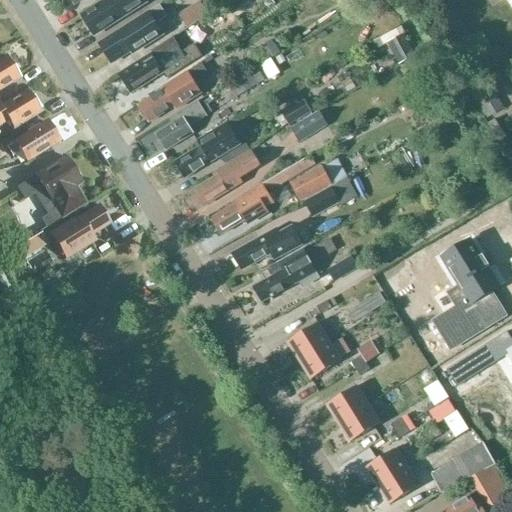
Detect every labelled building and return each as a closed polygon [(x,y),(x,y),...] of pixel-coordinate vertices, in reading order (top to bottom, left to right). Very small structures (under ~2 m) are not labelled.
[(107,0),(82,16),(95,36),(123,19),(122,17),(146,2),(144,0),(107,0)] [(179,16),(187,29),(208,15),(200,2),(179,16)] [(111,65),(131,52),(131,53),(160,35),(154,26),(164,19),(157,8),(99,45),(111,65)] [(174,41),(120,75),(132,94),(164,73),(168,80),(202,57),(194,45),(182,53),(174,41)] [(271,43),(252,55),(259,68),(279,56),(271,43)] [(6,56),(0,59),(0,89),(20,78),(6,56)] [(164,91),(140,107),(150,122),(174,107),(178,112),(203,95),(196,84),(209,76),(201,63),(163,89),(164,91)] [(224,90),(231,101),(265,81),(258,70),(241,80),(224,90)] [(504,109),(488,82),(472,92),(489,119),(504,109)] [(0,105),(0,120),(6,117),(13,128),(40,111),(27,90),(1,106),(0,105)] [(197,102),(170,120),(173,125),(157,135),(168,151),(193,135),(188,127),(206,115),(197,102)] [(290,124),(311,113),(305,102),(284,113),(290,124)] [(329,127),(320,112),(293,130),(301,144),(329,127)] [(43,148),(57,139),(48,124),(41,128),(37,123),(27,129),(29,131),(7,145),(13,154),(20,149),(27,160),(44,149),(43,148)] [(209,143),(176,163),(186,179),(227,153),(225,149),(237,141),(227,125),(205,138),(209,143)] [(251,149),(212,174),(215,178),(194,192),(204,207),(243,183),(240,177),(260,164),(251,149)] [(65,157),(17,188),(24,199),(33,193),(47,215),(40,219),(44,227),(62,215),(84,202),(73,186),(81,181),(79,178),(79,175),(75,169),(73,170),(65,157)] [(313,197),(314,197),(314,198),(332,188),(321,167),(290,183),(301,203),(313,197)] [(212,220),(222,236),(243,222),(245,225),(259,216),(258,214),(273,204),(261,185),(232,203),(234,206),(212,220)] [(341,204),(332,188),(314,198),(314,197),(305,202),(313,219),(341,204)] [(99,205),(74,221),(72,219),(49,234),(55,244),(64,238),(74,254),(96,240),(92,234),(110,223),(99,205)] [(276,229),(234,255),(243,270),(270,253),(275,262),(302,246),(292,227),(279,234),(276,229)] [(489,328),(475,304),(500,288),(471,241),(442,259),(460,288),(449,294),(465,319),(441,334),(452,351),(489,328)] [(274,276),(254,288),(263,303),(295,285),(298,284),(301,289),(318,279),(302,250),(270,268),(274,276)] [(354,259),(319,278),(325,288),(360,269),(354,259)] [(355,323),(386,304),(380,294),(349,312),(355,323)] [(327,301),(317,308),(321,315),(331,308),(327,301)] [(300,362),(330,343),(318,324),(288,343),(300,362)] [(509,332),(447,371),(458,388),(511,354),(511,353),(511,340),(508,334),(510,333),(509,332)] [(370,341),(357,350),(362,357),(366,364),(379,355),(370,341)] [(341,362),(330,343),(300,362),(312,381),(341,362)] [(356,370),(366,364),(362,357),(352,363),(356,370)] [(371,371),(366,364),(356,370),(360,377),(371,371)] [(439,382),(425,391),(436,408),(449,399),(439,382)] [(327,406),(339,425),(369,406),(357,387),(327,406)] [(381,425),(369,406),(339,425),(351,443),(381,425)] [(391,426),(395,433),(406,427),(401,420),(391,426)] [(406,427),(395,433),(399,440),(410,433),(406,427)] [(485,444),(431,475),(442,493),(465,480),(467,483),(498,465),(485,444)] [(366,469),(378,487),(408,468),(396,450),(366,469)] [(420,487),(408,468),(378,487),(390,506),(420,487)] [(477,483),(489,505),(508,494),(495,472),(477,483)] [(443,511),(478,511),(472,502),(471,503),(469,500),(453,509),(451,507),(443,511)]
